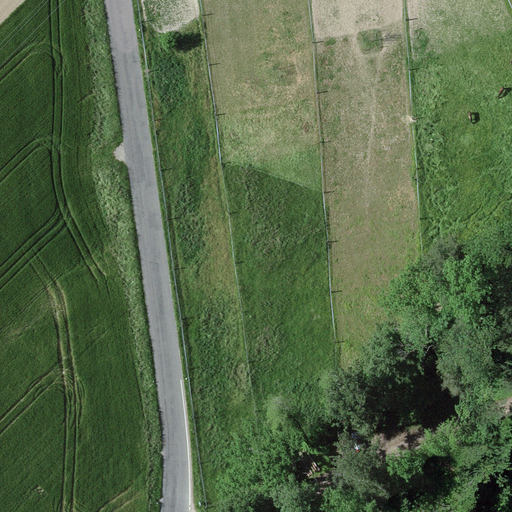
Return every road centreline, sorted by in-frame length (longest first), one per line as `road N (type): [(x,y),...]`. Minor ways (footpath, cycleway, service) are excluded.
road 1 (tertiary): [(117,0),(174,421),(175,511)]
road 2 (track): [(511,404),(265,511)]
